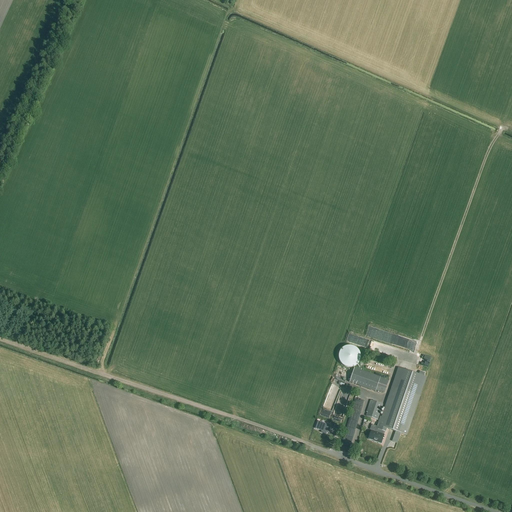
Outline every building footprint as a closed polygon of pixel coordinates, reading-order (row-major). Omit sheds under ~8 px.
[(359,362),(360,360),(360,358),(360,356),(360,354),(359,352),(358,350),(356,348),(355,347),(353,346),(350,346),(348,346),(346,346),(344,347),(342,348),(341,350),(340,352),(339,353),(338,356),(338,358),(339,360),(339,362),(341,364),(342,365),(344,366),(346,367),(348,368),(350,368),(352,367),(354,367),(356,365),(358,364),(359,362)] [(384,393),(388,380),(380,377),(354,368),(349,383),(375,392),(376,390),(384,393)] [(386,429),(405,435),(407,436),(426,378),(424,377),(423,377),(418,375),(398,368),(382,418),(380,417),(377,427),(371,425),(370,430),(371,431),(368,439),(373,441),(381,444),(384,435),(386,429)] [(377,420),(383,404),(370,400),(366,412),(367,413),(366,416),(377,420)] [(317,421),(314,428),(327,432),(329,425),(317,421)]
